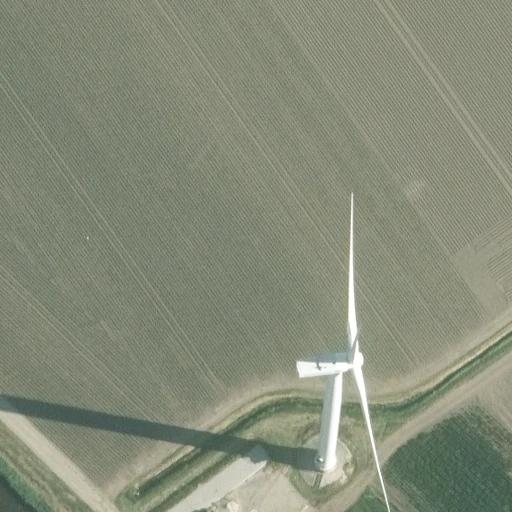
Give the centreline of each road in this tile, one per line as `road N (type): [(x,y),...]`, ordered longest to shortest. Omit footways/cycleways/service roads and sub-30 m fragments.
road 1 (track): [(313,511),(511,356)]
road 2 (track): [(0,412),(102,511)]
